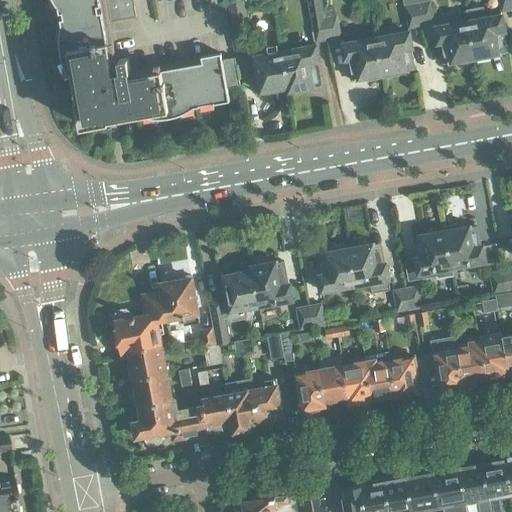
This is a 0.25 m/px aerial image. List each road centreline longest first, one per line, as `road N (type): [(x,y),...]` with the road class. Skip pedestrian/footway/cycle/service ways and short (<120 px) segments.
road 1 (primary): [(34,221),(511,134)]
road 2 (residential): [(203,473),(511,416)]
road 3 (secondary): [(79,499),(34,221)]
road 4 (tertiary): [(34,221),(0,30)]
road 5 (residential): [(79,499),(203,473)]
